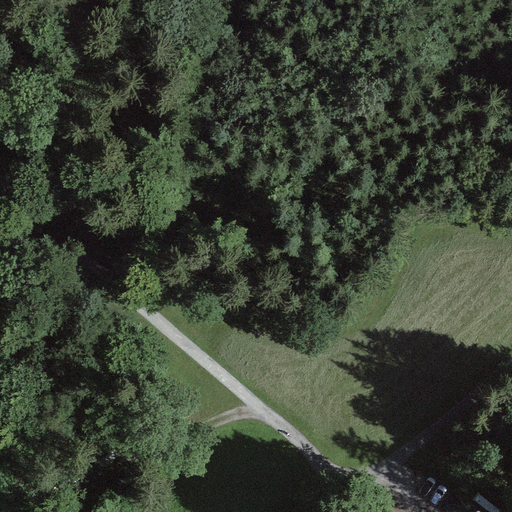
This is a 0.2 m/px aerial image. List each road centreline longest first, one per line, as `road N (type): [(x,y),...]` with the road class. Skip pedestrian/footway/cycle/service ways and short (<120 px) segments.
road 1 (track): [(0,203),(173,332),(273,420),(329,482),(323,511)]
road 2 (track): [(329,482),(404,454),(511,358)]
